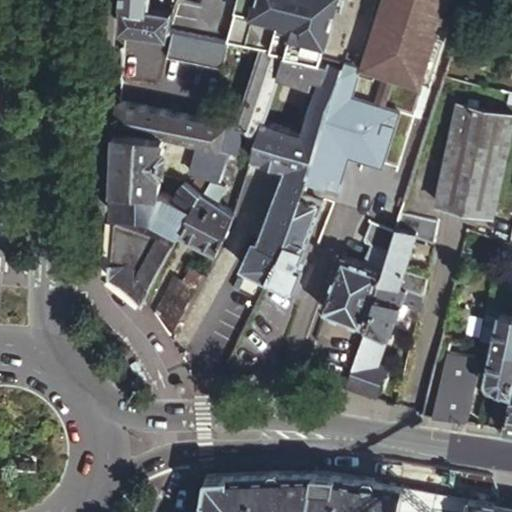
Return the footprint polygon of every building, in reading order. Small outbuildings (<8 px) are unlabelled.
[(150,5),(125,0),(123,0),(122,27),(170,34),(171,30),(174,10),(150,5)] [(219,17),(218,0),(203,0),(205,18),(219,17)] [(363,0),(244,0),(231,42),(262,49),(263,47),(285,51),(343,65),(345,60),(363,0)] [(375,0),(356,63),(423,84),(449,0),(375,0)] [(429,86),(455,0),(449,0),(423,84),(429,86)] [(224,68),(230,42),(174,30),(169,57),(224,68)] [(278,75),(285,51),(263,47),(262,49),(239,124),(261,131),(264,122),(279,75),(278,75)] [(304,193),(343,65),(285,51),(278,75),(279,75),(312,85),(314,78),(322,80),(304,133),(264,122),(261,131),(254,157),(289,167),(265,230),(258,228),(254,239),(256,240),(244,264),(269,277),(269,276),(289,238),(304,193)] [(414,114),(423,84),(356,63),(345,60),(336,88),(400,108),(400,109),(414,114)] [(336,88),(309,176),(340,185),(350,151),(383,161),(400,109),(400,108),(336,88)] [(166,133),(223,146),(230,122),(118,100),(117,127),(142,128),(166,133)] [(437,200),(496,212),(511,133),(511,114),(457,103),(437,200)] [(414,114),(400,109),(383,161),(398,166),(414,114)] [(232,149),(254,157),(261,131),(239,124),(230,122),(223,146),(232,149)] [(163,174),(166,133),(142,128),(117,127),(114,185),(145,187),(161,190),(163,174)] [(250,169),(254,157),(232,149),(228,161),(250,169)] [(180,232),(181,232),(211,180),(199,176),(194,187),(186,181),(175,198),(161,190),(145,187),(114,185),(113,213),(143,213),(180,232)] [(181,232),(217,251),(229,232),(237,212),(222,201),(228,186),(211,180),(181,232)] [(301,262),(324,201),(304,193),(289,238),(269,276),(269,277),(293,288),(297,285),(306,264),(301,262)] [(439,219),(402,211),(396,231),(366,325),(387,335),(392,333),(407,295),(423,301),(424,295),(409,288),(413,277),(405,273),(418,232),(436,237),(439,219)] [(109,274),(144,300),(174,243),(113,222),(112,256),(109,274)] [(396,231),(372,222),(365,238),(367,242),(371,244),(364,262),(343,255),(324,305),(327,310),(366,325),(396,231)] [(511,349),(511,260),(507,287),(511,288),(511,314),(500,312),(493,346),(494,346),(511,349)] [(156,311),(173,334),(204,273),(191,266),(183,280),(174,275),(156,311)] [(511,392),(511,349),(494,346),(493,346),(486,379),(490,385),(511,392)] [(356,356),(346,389),(375,398),(386,365),(356,356)] [(443,375),(434,413),(443,415),(448,397),(452,398),(456,378),(443,375)] [(511,401),(496,399),(490,425),(506,427),(511,402),(511,401)] [(299,471),(253,472),(253,507),(249,511),(308,511),(316,471),(299,471)] [(400,508),(404,484),(400,483),(360,476),(337,472),(329,471),(316,471),(308,511),(376,511),(377,510),(383,511),(386,511),(399,511),(400,508)] [(249,511),(253,507),(253,472),(227,473),(215,474),(210,474),(208,475),(207,476),(206,479),(205,490),(203,500),(199,511),(198,511),(249,511)] [(437,511),(442,490),(422,487),(412,485),(404,484),(400,508),(399,511),(400,511),(437,511)] [(466,511),(469,495),(461,494),(447,491),(442,490),(437,511),(466,511)] [(495,511),(497,500),(483,498),(469,495),(466,511),(495,511)] [(511,511),(511,502),(501,501),(497,500),(495,511),(511,511)]
